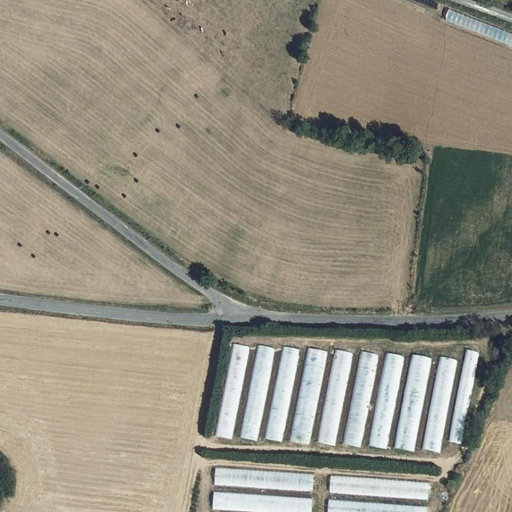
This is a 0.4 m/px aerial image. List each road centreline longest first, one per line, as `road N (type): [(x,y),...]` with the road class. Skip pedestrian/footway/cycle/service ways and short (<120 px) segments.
road 1 (unclassified): [(249,322),(0,136)]
road 2 (tertiary): [(249,322),(430,325),(511,317)]
road 3 (tertiary): [(0,302),(249,322)]
